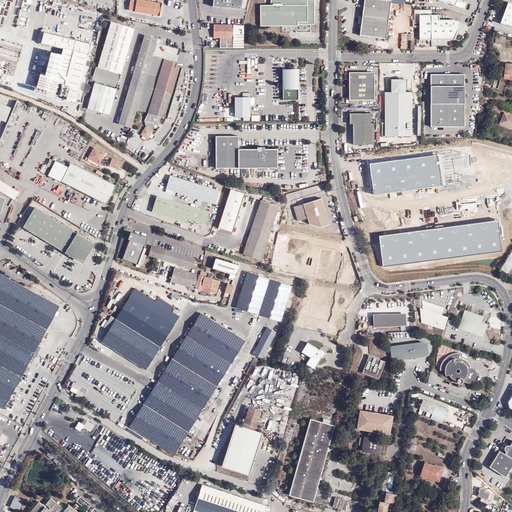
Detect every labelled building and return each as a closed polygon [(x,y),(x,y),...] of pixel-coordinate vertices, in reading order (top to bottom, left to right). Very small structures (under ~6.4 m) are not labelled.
[(162,4),(142,0),(130,0),(129,10),(159,16),(162,4)] [(242,0),(214,0),(213,7),(242,10),(242,0)] [(269,21),(269,25),(281,25),(298,25),(298,23),(314,23),(315,5),(313,5),(313,3),(310,1),(308,0),(307,0),(270,0),(271,4),(265,4),(260,4),(260,21),(269,21)] [(392,0),(391,0),(365,0),(361,34),(387,39),(389,18),(392,0)] [(458,0),(439,0),(449,3),(449,2),(466,9),(468,4),(458,0)] [(511,2),(509,2),(501,23),(511,26),(511,2)] [(432,9),(416,9),(416,22),(421,22),(421,39),(431,39),(456,39),(462,21),(455,19),(440,19),(440,14),(433,14),(432,9)] [(118,85),(133,27),(109,21),(97,68),(104,69),(103,76),(94,74),(93,79),(118,85)] [(244,48),(244,26),(233,25),(214,25),(214,38),(220,38),(220,48),(244,48)] [(41,43),(81,53),(88,55),(91,44),(44,32),(41,43)] [(400,49),(413,48),(413,33),(400,33),(400,49)] [(498,34),(496,41),(506,44),(507,37),(498,34)] [(145,35),(119,124),(131,128),(137,110),(148,74),(153,56),(157,39),(145,35)] [(56,78),(50,77),(56,54),(51,52),(45,75),(40,74),(36,88),(44,91),(47,91),(49,81),(55,82),(56,78)] [(81,53),(79,59),(86,61),(88,55),(81,53)] [(86,61),(79,59),(56,54),(50,77),(56,78),(55,82),(49,81),(47,91),(44,91),(44,94),(76,102),(86,61)] [(159,77),(178,83),(178,82),(182,67),(179,66),(179,68),(176,67),(177,62),(164,59),(153,56),(148,74),(159,77)] [(298,69),(283,70),(283,100),(298,100),(298,69)] [(374,72),(349,72),(349,100),(374,100),(374,72)] [(148,74),(137,110),(148,113),(144,121),(145,126),(146,126),(147,128),(146,128),(141,134),(148,139),(153,132),(151,131),(153,129),(154,129),(155,129),(157,128),(158,127),(161,123),(160,122),(160,121),(161,117),(167,119),(178,83),(159,77),(148,74)] [(465,75),(431,75),(431,126),(431,127),(465,128),(465,75)] [(405,79),(391,79),(391,92),(385,92),(385,123),(385,136),(411,136),(411,106),(411,92),(405,92),(405,79)] [(93,82),(86,108),(109,114),(116,87),(93,82)] [(235,117),(250,117),(250,97),(235,97),(235,117)] [(259,110),(264,110),(264,103),(252,103),(252,117),(259,117),(259,110)] [(0,123),(1,121),(7,123),(12,109),(0,104),(0,123)] [(511,114),(505,112),(499,124),(511,130),(511,114)] [(371,113),(350,113),(350,124),(353,124),(353,145),(374,145),(374,123),(371,124),(371,113)] [(239,136),(216,136),(216,168),(278,168),(278,149),(265,149),(265,147),(258,147),(258,149),(239,149),(239,136)] [(88,159),(98,164),(99,165),(105,154),(94,148),(88,158),(88,159)] [(124,163),(112,159),(109,166),(119,169),(120,166),(123,167),(124,163)] [(70,164),(68,167),(55,161),(48,176),(79,190),(107,204),(116,186),(70,164)] [(445,165),(405,171),(411,211),(399,213),(402,234),(452,227),(491,222),(489,209),(501,208),(500,199),(450,205),(445,165)] [(174,191),(217,205),(222,192),(170,176),(166,189),(167,189),(166,192),(173,194),(174,191)] [(19,192),(0,180),(0,190),(13,198),(14,200),(19,192)] [(245,193),(231,188),(218,226),(233,231),(245,193)] [(211,213),(157,196),(152,212),(188,223),(189,219),(207,225),(211,213)] [(330,225),(322,198),(293,207),(297,222),(307,219),(309,224),(320,228),(330,225)] [(217,227),(225,201),(221,200),(213,226),(217,227)] [(279,206),(262,200),(243,254),(260,260),(271,230),(274,231),(278,219),(275,218),(279,206)] [(94,243),(35,207),(23,227),(82,263),(94,243)] [(276,231),(270,268),(349,281),(351,271),(343,270),(345,254),(322,250),(321,258),(288,253),(291,234),(276,231)] [(135,238),(127,236),(125,248),(143,252),(147,234),(140,232),(139,237),(136,236),(135,238)] [(194,262),(195,259),(159,248),(161,243),(158,243),(157,247),(151,246),(149,255),(193,268),(194,262)] [(193,243),(191,248),(183,246),(181,252),(196,257),(200,245),(193,243)] [(229,273),(236,276),(239,265),(218,258),(217,259),(216,258),(213,268),(214,268),(213,271),(216,272),(217,269),(229,273)] [(511,264),(507,261),(502,269),(509,273),(511,268),(511,264)] [(170,281),(187,286),(191,273),(175,268),(170,281)] [(282,322),(294,286),(250,272),(238,308),(282,322)] [(191,273),(187,286),(196,289),(199,275),(198,275),(191,273)] [(58,306),(0,275),(0,405),(4,408),(14,388),(18,390),(20,387),(16,385),(58,306)] [(196,289),(201,290),(202,285),(204,277),(199,275),(196,289)] [(202,285),(201,290),(209,292),(211,288),(213,279),(204,277),(202,285)] [(211,288),(210,291),(217,294),(220,281),(213,279),(211,288)] [(235,285),(230,283),(227,292),(232,294),(235,285)] [(305,295),(315,298),(317,290),(308,287),(305,295)] [(135,288),(116,319),(108,330),(101,341),(146,370),(180,316),(170,311),(173,306),(158,297),(155,301),(135,288)] [(441,315),(444,308),(422,300),(423,309),(420,308),(421,323),(444,330),(448,317),(441,315)] [(293,320),(301,323),(307,305),(299,302),(293,320)] [(479,337),(487,333),(490,327),(484,325),(486,319),(467,312),(460,331),(479,337)] [(226,375),(238,356),(247,341),(220,324),(201,313),(129,426),(174,454),(221,382),(226,375)] [(108,330),(116,319),(111,316),(104,327),(108,330)] [(407,316),(376,317),(376,327),(407,326),(407,316)] [(264,360),(279,333),(269,327),(254,354),(264,360)] [(320,350),(308,343),(302,352),(310,358),(306,365),(315,370),(324,355),(324,353),(324,352),(320,350)] [(430,349),(429,348),(428,346),(426,345),(424,344),(391,348),(393,361),(423,357),(427,356),(428,355),(429,354),(430,352),(430,349)] [(462,359),(459,359),(460,351),(439,344),(436,366),(440,371),(445,371),(445,374),(446,376),(449,375),(451,378),(454,380),(458,381),(458,383),(459,384),(462,384),(463,383),(464,382),(466,383),(469,383),(472,383),(475,380),(477,377),(476,373),(475,370),(471,368),(470,365),(469,363),(466,360),(462,359)] [(371,356),(363,373),(379,380),(386,363),(371,356)] [(73,382),(69,390),(82,397),(86,389),(73,382)] [(443,421),(448,410),(423,401),(420,408),(418,413),(442,423),(443,421)] [(261,410),(249,406),(244,424),(256,428),(260,414),(261,410)] [(394,418),(361,411),(357,430),(390,437),(394,418)] [(318,486),(336,425),(312,418),(289,493),(322,502),(326,488),(318,486)] [(82,427),(90,431),(94,425),(86,420),(82,427)] [(79,431),(84,425),(78,421),(73,427),(79,431)] [(263,433),(235,424),(222,466),(249,475),(263,433)] [(371,441),(365,440),(362,451),(367,452),(366,454),(367,454),(368,454),(369,454),(370,453),(371,452),(372,451),(374,451),(374,453),(380,455),(383,444),(376,442),(376,445),(371,444),(371,441)] [(490,468),(506,478),(511,467),(511,443),(510,446),(509,445),(507,446),(506,447),(505,448),(505,450),(505,451),(506,452),(505,454),(500,451),(490,468)] [(439,476),(441,463),(434,462),(434,463),(424,461),(422,471),(426,472),(426,473),(439,476)] [(193,511),(265,511),(267,507),(202,485),(193,511)] [(481,487),(477,500),(488,504),(489,499),(487,498),(489,492),(484,491),(485,489),(481,487)] [(22,498),(12,494),(8,504),(17,509),(22,498)] [(81,495),(76,501),(88,510),(92,505),(81,495)] [(348,499),(336,495),(333,505),(345,509),(348,499)] [(43,502),(48,506),(55,511),(58,508),(60,505),(48,496),(43,502)] [(28,511),(43,511),(47,508),(42,503),(36,499),(26,510),(28,511)] [(66,503),(63,507),(60,510),(58,511),(77,511),(72,507),(69,505),(66,503)] [(381,503),(378,511),(388,511),(390,504),(381,503)]
